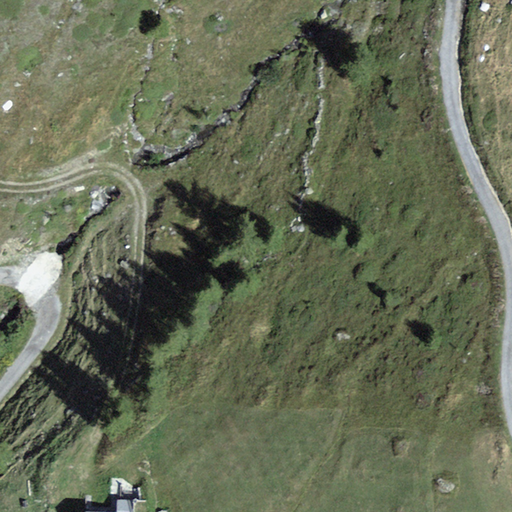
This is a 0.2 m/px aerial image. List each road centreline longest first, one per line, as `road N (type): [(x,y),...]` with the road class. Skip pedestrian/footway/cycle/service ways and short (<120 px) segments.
road 1 (track): [(0,191),(57,190),(110,172),(133,181),(144,207),(138,332),(97,457)]
road 2 (track): [(455,0),(460,133),(511,253)]
road 3 (track): [(0,389),(43,339),(53,309),(37,281),(0,277)]
